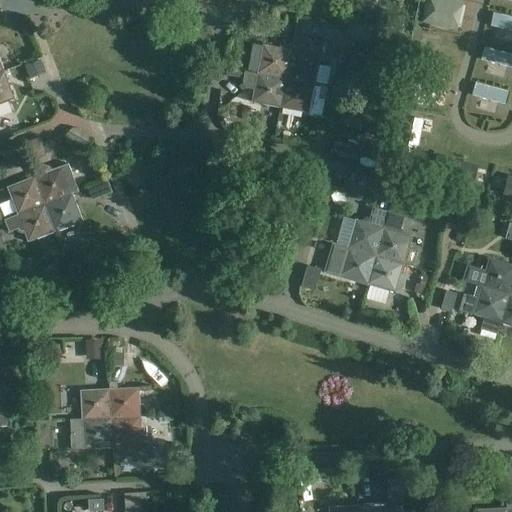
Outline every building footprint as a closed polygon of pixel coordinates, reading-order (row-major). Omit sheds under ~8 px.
[(436,0),(436,3),(462,9),(463,0),(436,0)] [(378,12),(376,24),(403,28),(405,17),(394,15),(394,13),(379,10),(378,12)] [(286,80),(291,51),(262,45),(257,74),(286,80)] [(422,73),(443,77),(448,53),(426,49),(422,73)] [(291,51),(286,80),(315,86),(321,57),(291,51)] [(40,61),(25,66),(30,78),(45,73),(40,61)] [(4,71),(0,72),(0,105),(15,99),(4,71)] [(251,103),(280,109),(286,80),(257,74),(245,72),(243,83),(247,89),(254,90),(251,103)] [(491,87),(489,99),(511,102),(511,79),(500,78),(498,88),(491,87)] [(315,86),(286,80),(280,109),(321,117),(324,101),(318,100),(320,88),(315,87),(315,86)] [(443,81),(418,82),(419,106),(444,105),(443,81)] [(89,168),(98,157),(77,142),(69,154),(89,168)] [(45,205),(75,193),(78,192),(68,165),(34,178),(45,205)] [(482,200),(488,170),(468,167),(463,197),(482,200)] [(352,182),(376,188),(379,176),(356,170),(352,182)] [(45,205),(34,178),(7,188),(17,216),(45,205)] [(495,200),(511,204),(511,191),(498,187),(495,200)] [(75,193),(45,205),(55,232),(83,222),(72,195),(75,193)] [(113,204),(107,193),(96,198),(102,211),(113,204)] [(45,205),(17,216),(4,221),(9,233),(18,229),(19,230),(22,231),(23,231),(28,243),(55,232),(45,205)] [(376,257),(384,229),(389,212),(373,207),(369,220),(364,223),(355,221),(347,249),(376,257)] [(389,212),(384,229),(376,257),(404,265),(412,237),(399,233),(404,216),(389,212)] [(339,277),(367,285),(376,257),(347,249),(343,263),(330,259),(326,273),(339,277)] [(376,257),(367,285),(396,294),(404,265),(376,257)] [(509,295),(511,284),(511,266),(488,259),(481,287),(509,295)] [(302,284),(312,287),(317,270),(308,268),(302,284)] [(417,294),(426,297),(432,277),(422,274),(417,294)] [(473,316),(501,324),(509,295),(481,287),(477,298),(464,294),(459,311),(473,316)] [(511,296),(509,295),(501,324),(511,327),(511,296)] [(101,341),(87,341),(87,359),(102,359),(101,341)] [(123,354),(115,354),(115,366),(123,366),(123,354)] [(111,419),(141,418),(139,388),(110,390),(111,419)] [(111,419),(110,390),(80,391),(82,420),(111,419)] [(38,422),(37,413),(27,414),(28,424),(38,424),(38,422)] [(0,426),(10,426),(9,414),(1,414),(0,414),(0,426)] [(141,418),(111,419),(112,448),(143,447),(141,418)] [(112,448),(111,419),(82,420),(70,420),(72,451),(112,448)] [(387,466),(373,466),(374,484),(387,484),(387,466)] [(137,511),(137,505),(141,505),(140,493),(124,493),(125,511),(137,511)] [(102,510),(102,499),(87,499),(88,510),(102,510)]
